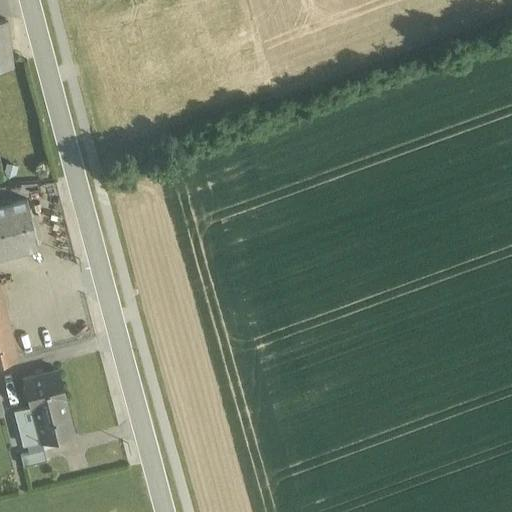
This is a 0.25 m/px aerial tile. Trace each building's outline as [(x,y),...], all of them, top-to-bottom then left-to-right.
[(6,19),(0,19),(0,61),(10,60),(6,19)] [(0,206),(0,255),(39,246),(27,199),(0,206)] [(0,286),(0,361),(18,357),(0,286)] [(58,368),(23,378),(30,405),(32,404),(41,440),(73,431),(64,396),(65,396),(58,368)] [(43,447),(22,452),(24,463),(46,459),(43,447)]
